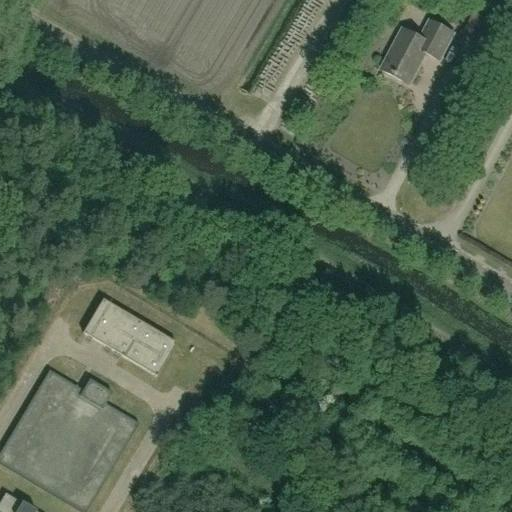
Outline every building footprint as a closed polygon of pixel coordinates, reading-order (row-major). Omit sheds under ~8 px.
[(473,11),(462,32),(481,42),(492,21),(473,11)] [(451,35),(428,23),(418,40),(401,31),(379,72),(406,87),(423,55),(437,62),(451,35)] [(100,302),(80,335),(154,378),(173,345),(100,302)] [(0,466),(74,511),(84,511),(136,427),(102,406),(109,395),(86,382),(80,393),(47,373),(0,451),(0,466)] [(0,511),(31,511),(19,504),(18,505),(3,496),(0,500),(0,511)]
